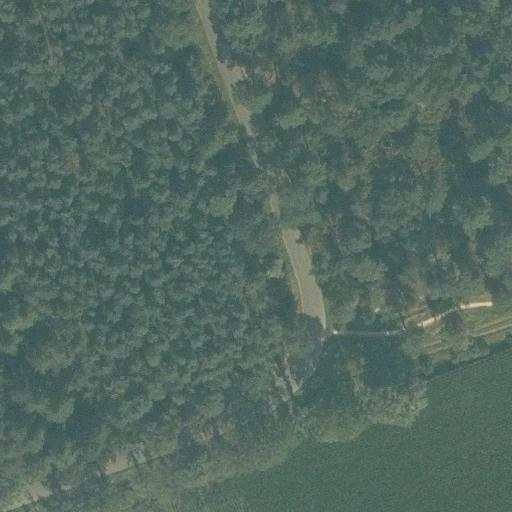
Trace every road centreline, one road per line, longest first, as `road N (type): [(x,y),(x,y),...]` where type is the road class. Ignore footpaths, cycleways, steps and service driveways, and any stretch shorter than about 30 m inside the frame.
road 1 (unclassified): [(0,503),(246,413),(297,374),(311,340),(308,284),(202,0)]
road 2 (track): [(511,320),(361,370),(297,374)]
